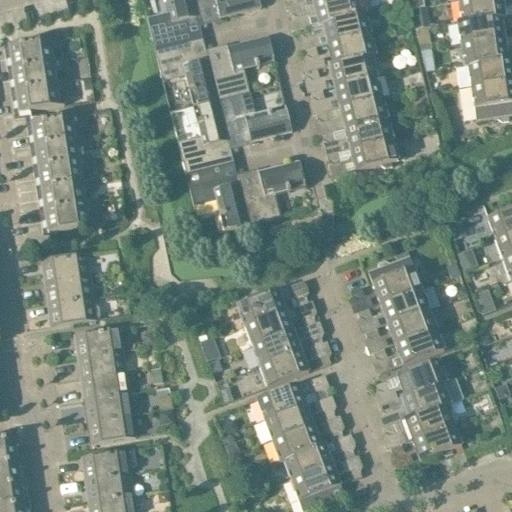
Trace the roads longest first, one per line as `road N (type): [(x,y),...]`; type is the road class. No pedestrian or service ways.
road 1 (residential): [(43,511),(0,281)]
road 2 (residential): [(388,508),(350,397),(350,349),(326,285)]
road 3 (residential): [(306,146),(276,21)]
